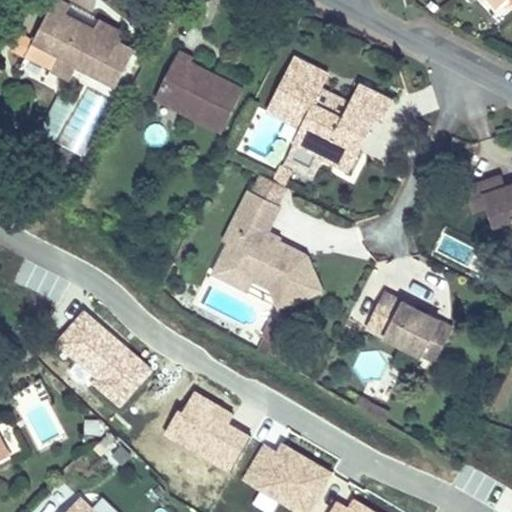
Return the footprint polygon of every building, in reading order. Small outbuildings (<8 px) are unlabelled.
[(31,0),(28,7),(55,21),(48,36),(69,46),(77,31),(111,47),(129,10),(116,4),(118,0),(31,0)] [(177,9),(152,59),(215,91),(238,48),(188,22),(191,16),(177,9)] [(364,87),(338,74),(332,86),(303,72),(316,44),(280,28),(255,80),(288,96),(280,111),(336,141),(364,87)] [(338,74),(364,87),(372,90),(382,69),(350,52),(338,74)] [(508,147),(483,154),(492,182),(498,199),(502,201),(510,199),(511,198),(511,156),(511,157),(508,147)] [(492,182),(483,154),(470,159),(468,161),(468,164),(476,186),(479,186),(492,182)] [(318,266),(304,224),(260,202),(273,177),(243,161),(227,193),(234,197),(224,217),(209,245),(229,254),(236,249),(263,263),(274,282),(318,266)] [(224,217),(234,197),(227,193),(217,212),(224,217)] [(416,334),(434,299),(381,272),(362,308),(416,334)] [(433,343),(451,308),(434,299),(416,334),(433,343)] [(280,353),(289,322),(269,315),(260,347),(280,353)] [(251,444),(311,478),(337,433),(290,407),(285,415),(272,408),(251,444)] [(400,511),(411,496),(359,463),(354,472),(343,466),(328,489),(363,510),(361,511),(400,511)] [(113,511),(70,473),(34,511),(113,511)]
